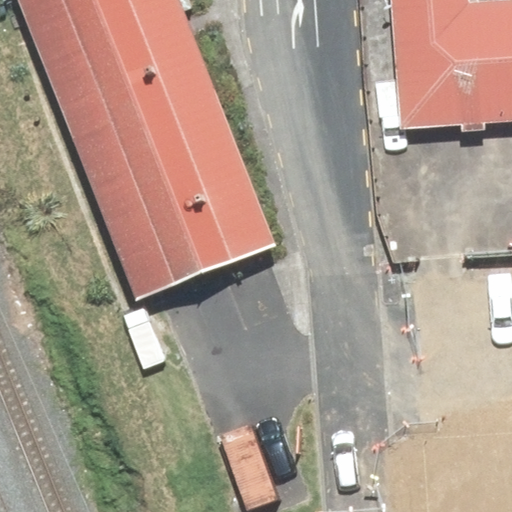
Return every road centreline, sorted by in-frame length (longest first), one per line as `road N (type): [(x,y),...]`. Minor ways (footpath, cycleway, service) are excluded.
road 1 (residential): [(300,0),(339,339)]
road 2 (residential): [(339,339),(355,511)]
road 3 (residential): [(339,339),(511,325)]
